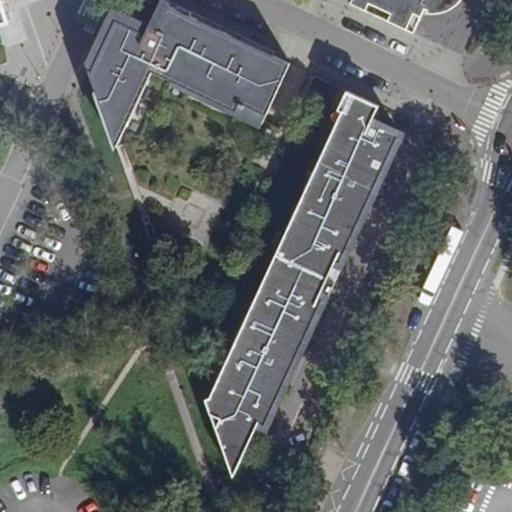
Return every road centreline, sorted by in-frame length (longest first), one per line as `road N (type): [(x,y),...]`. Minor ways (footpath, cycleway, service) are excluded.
road 1 (residential): [(507,128),(482,215),(345,511)]
road 2 (unclassified): [(364,511),(511,204)]
road 3 (residential): [(235,0),(507,128)]
road 4 (residential): [(89,0),(0,196)]
